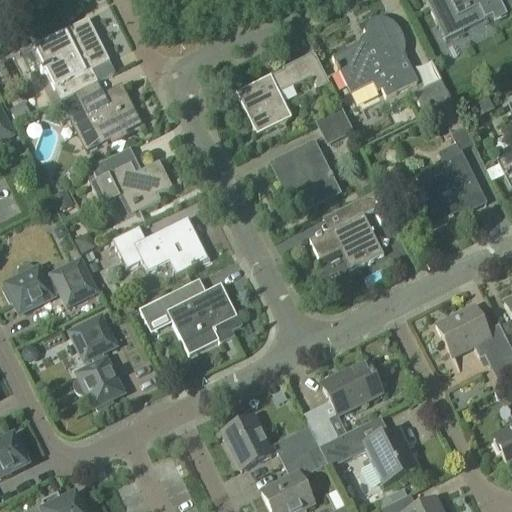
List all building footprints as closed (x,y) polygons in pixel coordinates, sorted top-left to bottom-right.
[(495,0),(431,0),(424,4),(444,43),(503,14),(495,0)] [(32,52),(19,58),(45,112),(51,110),(58,106),(95,88),(88,75),(106,66),(86,26),(32,52)] [(367,43),(331,61),(341,80),(350,75),(359,93),(378,85),(382,93),(403,82),(390,55),(395,53),(390,44),(395,42),(390,32),(382,36),(377,27),(363,34),(367,43)] [(254,140),(289,123),(276,98),(309,82),(315,95),(327,89),(313,60),(312,60),(311,58),(280,73),(281,75),(268,82),(234,100),(254,140)] [(423,123),(436,116),(449,109),(438,86),(411,100),(423,123)] [(95,88),(58,106),(51,110),(60,129),(69,125),(84,155),(137,129),(119,92),(101,101),(95,88)] [(436,116),(447,140),(461,133),(449,109),(436,116)] [(313,128),(325,151),(351,137),(339,114),(313,128)] [(0,146),(12,140),(0,115),(0,146)] [(511,133),(511,156),(496,166),(504,182),(503,182),(510,195),(511,193),(511,126),(509,128),(511,133)] [(160,133),(141,139),(147,156),(165,150),(160,133)] [(337,198),(312,148),(269,170),(294,220),(337,198)] [(117,203),(126,222),(137,216),(137,217),(159,206),(156,201),(170,194),(157,167),(139,176),(128,153),(89,173),(95,185),(87,189),(99,212),(117,203)] [(421,192),(404,200),(411,213),(422,236),(444,225),(446,228),(455,223),(453,220),(484,205),(460,154),(440,164),(447,179),(421,192)] [(348,275),(382,259),(363,219),(372,215),(379,228),(392,222),(378,194),(321,223),(326,235),(318,239),(318,238),(313,241),(314,242),(308,245),(317,264),(338,253),(348,275)] [(140,266),(145,277),(172,264),(179,278),(190,272),(191,273),(195,271),(194,270),(201,267),(202,267),(208,264),(203,254),(201,255),(185,223),(143,244),(137,232),(110,245),(125,274),(140,266)] [(17,283),(3,290),(18,319),(31,312),(31,313),(41,308),(41,307),(51,302),(51,301),(57,298),(65,313),(95,298),(79,265),(48,280),(49,281),(42,284),(37,273),(33,275),(30,272),(27,270),(23,270),(19,272),(16,276),(16,280),(17,283)] [(188,289),(137,316),(144,329),(165,318),(185,358),(215,342),(217,347),(231,340),(228,335),(238,329),(218,290),(195,302),(188,289)] [(511,302),(503,308),(511,325),(511,302)] [(435,331),(449,359),(461,353),(463,357),(472,353),(477,364),(483,361),(488,372),(498,367),(508,389),(511,387),(511,361),(511,360),(497,330),(484,336),(473,313),(435,331)] [(110,378),(108,379),(103,368),(103,369),(100,362),(116,354),(100,321),(67,338),(79,363),(87,359),(93,371),(75,380),(77,384),(74,386),(72,390),(72,394),(74,398),(77,400),(81,401),(85,400),(92,413),(93,413),(96,417),(111,409),(109,405),(119,400),(113,389),(115,388),(110,378)] [(302,420),(318,452),(336,443),(327,425),(335,420),(336,421),(380,400),(365,370),(338,384),(337,381),(320,389),(329,407),(302,420)] [(281,470),(318,452),(302,420),(301,420),(308,435),(296,441),(295,438),(266,453),(251,423),(221,438),(239,476),(270,461),(275,458),(281,470)] [(336,443),(318,452),(327,470),(329,473),(351,462),(365,455),(382,491),(416,474),(397,434),(387,439),(378,422),(336,443)] [(511,434),(492,444),(507,475),(511,472),(511,434)] [(0,484),(25,472),(19,460),(23,458),(15,443),(11,445),(11,443),(0,448),(0,484)] [(288,484),(261,497),(267,511),(306,511),(312,509),(299,483),(317,475),(327,470),(318,452),(281,470),(288,484)] [(386,503),(389,510),(384,511),(435,511),(432,504),(414,511),(413,511),(408,500),(406,502),(403,495),(386,503)] [(141,496),(110,509),(111,511),(136,511),(146,508),(141,496)] [(55,499),(39,507),(41,511),(83,511),(78,501),(74,503),(73,502),(60,508),(55,499)]
